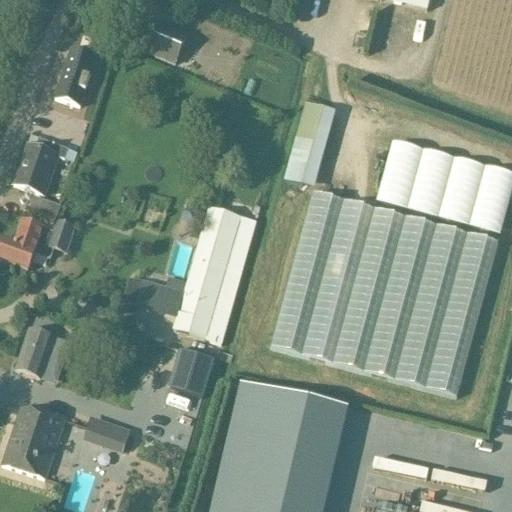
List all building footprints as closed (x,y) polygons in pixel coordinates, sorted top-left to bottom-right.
[(144,20),(143,19),(130,51),(175,68),(188,37),(182,34),(187,20),(150,4),(144,20)] [(113,47),(89,36),(82,57),(70,53),(54,102),(80,110),(84,97),(97,101),(113,47)] [(304,104),(287,184),(320,190),(336,111),(304,104)] [(57,149),(54,158),(27,149),(13,189),(43,199),(56,160),(70,165),(73,154),(57,149)] [(269,351),(455,402),(497,247),(311,197),(269,351)] [(58,219),(56,218),(27,208),(22,222),(51,232),(52,232),(53,233),(56,224),(58,219)] [(184,296),(176,322),(172,336),(205,345),(221,350),(257,226),(241,221),(229,217),(208,211),(184,296)] [(194,232),(200,228),(202,223),(197,216),(192,215),(186,218),(184,224),(189,231),(194,232)] [(56,224),(53,233),(52,235),(51,234),(22,225),(14,247),(0,242),(0,263),(27,274),(33,257),(42,260),(50,262),(53,254),(65,258),(74,231),(56,224)] [(135,311),(176,322),(184,296),(142,284),(135,311)] [(29,333),(14,374),(40,383),(55,341),(29,333)] [(203,402),(214,364),(213,364),(180,354),(178,353),(167,392),(202,402),(203,402)] [(239,391),(210,511),(314,511),(337,415),(239,391)] [(21,410),(1,468),(45,482),(64,425),(21,410)] [(101,447),(108,428),(91,422),(84,441),(101,447)]
